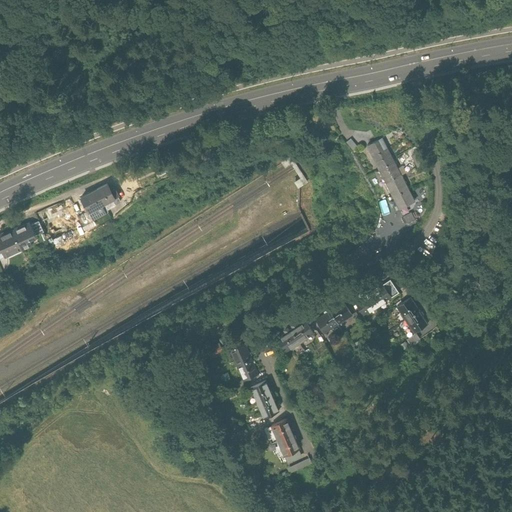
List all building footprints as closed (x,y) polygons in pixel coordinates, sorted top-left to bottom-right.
[(361,139),(355,132),(351,135),(357,143),(361,139)] [(393,157),(381,133),(365,141),(377,165),(393,157)] [(400,171),(393,157),(377,165),(384,179),(400,171)] [(407,185),(400,171),(384,179),(391,193),(407,185)] [(114,181),(102,187),(110,203),(120,198),(122,196),(118,188),(114,181)] [(414,199),(407,185),(391,193),(398,207),(414,199)] [(122,186),(118,188),(122,196),(120,198),(122,202),(127,199),(125,194),(126,194),(122,186)] [(102,187),(90,193),(94,201),(91,202),(94,208),(95,210),(110,203),(102,187)] [(420,214),(416,207),(408,211),(412,218),(420,214)] [(102,222),(95,210),(94,208),(84,213),(91,227),(102,222)] [(45,218),(37,222),(42,233),(50,230),(45,218)] [(36,220),(20,227),(29,247),(45,240),(42,233),(37,222),(36,220)] [(63,226),(55,230),(57,236),(65,232),(63,226)] [(20,227),(2,235),(4,239),(9,251),(11,255),(29,247),(20,227)] [(0,250),(2,254),(9,251),(4,239),(0,241),(0,250)] [(395,276),(387,281),(396,294),(403,290),(395,276)] [(387,281),(373,290),(382,303),(396,294),(387,281)] [(368,312),(382,303),(373,290),(359,299),(368,312)] [(411,318),(425,309),(416,295),(402,304),(411,318)] [(349,297),(336,306),(345,319),(358,311),(349,297)] [(330,328),(345,319),(336,306),(322,315),(330,328)] [(434,323),(425,309),(411,318),(420,332),(434,323)] [(311,316),(296,325),(304,337),(319,328),(311,316)] [(290,347),(304,337),(296,325),(282,335),(290,347)] [(420,340),(417,334),(408,339),(412,345),(420,340)] [(234,346),(240,361),(257,354),(250,339),(234,346)] [(405,342),(400,345),(404,350),(408,347),(405,342)] [(218,344),(205,348),(209,359),(222,355),(218,344)] [(190,356),(203,352),(201,345),(188,349),(190,356)] [(263,369),(257,354),(240,361),(247,376),(263,369)] [(256,382),(263,397),(276,391),(270,376),(256,382)] [(241,390),(238,384),(227,390),(230,396),(241,390)] [(283,406),(276,391),(263,397),(269,412),(283,406)] [(276,421),(283,435),(298,428),(291,414),(276,421)] [(304,443),(298,428),(283,435),(289,450),(304,443)] [(312,462),(309,454),(286,463),(288,469),(297,466),(298,468),(312,462)]
